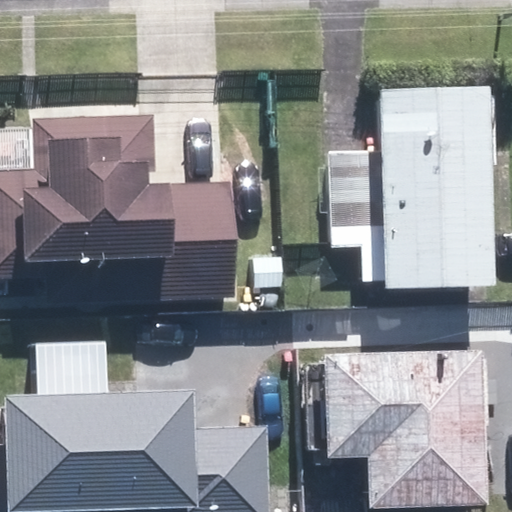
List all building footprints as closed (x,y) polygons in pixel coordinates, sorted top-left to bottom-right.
[(481,94),(384,95),(385,159),(331,160),(331,232),(385,231),(386,278),(483,277),(481,94)] [(46,170),(0,170),(0,271),(43,271),(44,293),(233,291),(232,187),(146,188),(145,123),(45,124),(46,170)] [(314,318),(234,315),(232,359),(312,362),(314,318)] [(475,349),(331,351),(331,439),(385,438),(385,482),(477,481),(475,349)] [(8,397),(10,446),(0,446),(0,511),(265,511),(263,432),(193,435),(192,390),(8,397)]
